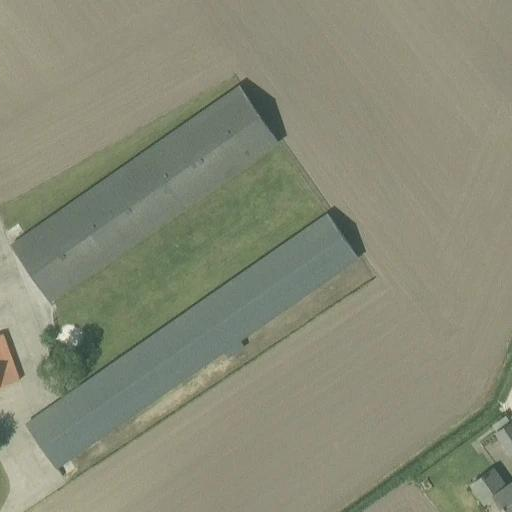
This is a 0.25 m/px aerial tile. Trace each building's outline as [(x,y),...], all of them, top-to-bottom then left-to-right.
[(9,246),(49,302),(278,141),(238,85),(9,246)] [(239,340),(357,257),(328,214),(64,399),(63,398),(25,425),(55,468),(223,351),(228,358),(244,347),(239,340)] [(0,387),(19,381),(2,334),(0,334),(0,387)] [(511,455),(511,422),(495,433),(511,456),(511,455)] [(494,496),(505,511),(511,511),(511,481),(505,487),(493,469),(471,485),(484,503),(494,496)]
